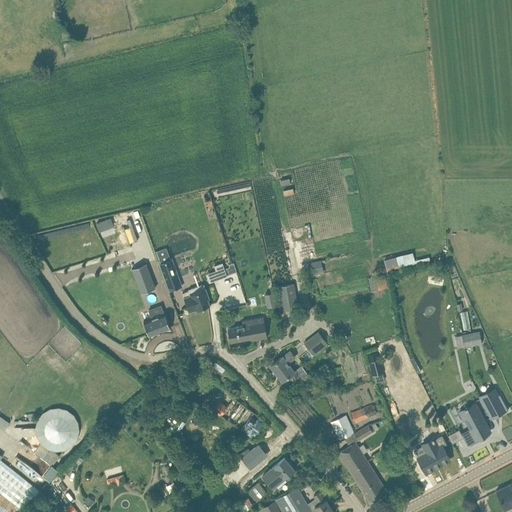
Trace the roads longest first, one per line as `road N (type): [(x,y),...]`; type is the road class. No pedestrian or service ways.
road 1 (unclassified): [(356,511),(229,356),(214,345),(145,352),(96,334),(0,208)]
road 2 (tertiary): [(402,511),(511,454)]
